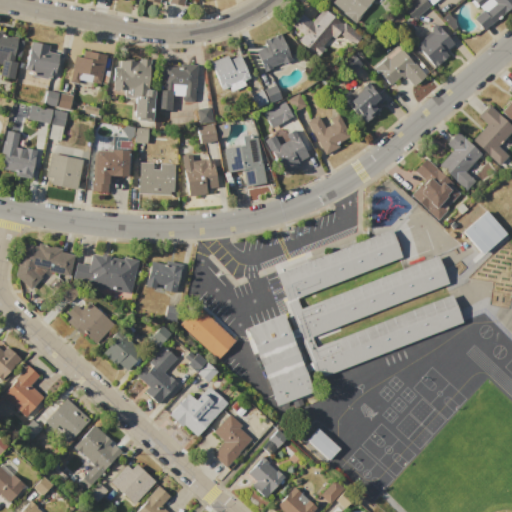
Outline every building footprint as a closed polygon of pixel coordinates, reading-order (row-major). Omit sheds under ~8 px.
[(372,0),(354,23),(329,3),(331,0),(372,0)] [(412,0),(424,0),(428,4),(412,19),(403,9),(412,0)] [(477,0),(511,0),(511,11),(489,31),(469,7),(477,0)] [(315,58),(297,42),(303,35),(292,26),(302,14),(312,22),(323,9),(342,26),(315,58)] [(414,44),(436,25),(451,44),(444,50),(448,55),(433,67),(414,44)] [(262,71),(252,44),(280,33),(290,60),(262,71)] [(0,34),(17,38),(12,60),(17,62),(13,79),(0,76),(0,68),(1,64),(0,63),(0,34)] [(29,41),(48,45),(47,52),(58,54),(54,78),(23,72),(29,41)] [(373,67),(386,56),(388,59),(401,48),(425,76),(413,87),(405,77),(391,89),(373,67)] [(68,80),(74,54),(81,56),(82,50),(106,56),(98,87),(68,80)] [(209,63),(227,55),(228,59),(240,54),(250,78),(220,90),(209,63)] [(360,65),(351,71),(344,62),(353,56),(360,65)] [(113,66),(119,66),(119,60),(139,61),(139,59),(149,59),(147,85),(143,85),(143,91),(112,89),(113,66)] [(195,65),(192,103),(181,102),(181,96),(171,96),(170,110),(157,109),(160,66),(179,67),(180,63),(195,65)] [(511,83),(511,122),(500,111),(511,98),(511,94),(507,89),(511,83)] [(263,89),(274,85),(279,98),(268,102),(263,89)] [(339,97),(349,89),(351,92),(360,85),(363,88),(367,85),(384,104),(364,120),(360,115),(356,118),(339,97)] [(45,89),(57,91),(54,105),(42,103),(45,89)] [(144,96),(145,90),(154,90),(152,122),(143,121),(143,119),(136,119),(136,117),(133,117),(134,96),(144,96)] [(250,94),(261,90),(267,103),(255,107),(250,94)] [(286,98),(296,92),(303,105),(293,110),(286,98)] [(60,93),(71,95),(68,109),(57,106),(60,93)] [(290,117),(270,127),(263,113),(283,103),(290,117)] [(51,109),(48,124),(26,119),(29,105),(51,109)] [(196,108),(209,106),(211,121),(198,123),(196,108)] [(322,153),(304,121),(331,106),(349,138),(322,153)] [(487,106),(511,128),(511,130),(497,146),(507,156),(498,165),(471,140),(485,124),(477,117),(487,106)] [(53,110),(65,112),(62,126),(50,124),(53,110)] [(196,127),(211,124),(215,140),(199,143),(196,127)] [(134,127),(147,128),(145,143),(133,141),(134,127)] [(263,140),(282,129),(285,135),(293,130),(307,154),(280,170),(263,140)] [(29,178),(14,175),(15,172),(0,169),(3,154),(0,154),(0,149),(4,130),(19,133),(16,146),(35,150),(29,178)] [(455,132),(489,163),(464,190),(437,165),(450,150),(444,144),(455,132)] [(263,182),(245,185),(243,170),(226,173),(222,147),(243,144),(241,136),(255,134),(263,182)] [(89,190),(90,171),(93,172),(94,148),(127,150),(126,177),(112,176),(111,191),(89,190)] [(81,159),(75,189),(43,183),(49,152),(81,159)] [(187,196),(180,155),(191,153),(192,161),(212,158),(216,186),(205,188),(206,193),(187,196)] [(423,158),(461,193),(436,219),(409,194),(423,180),(412,170),(423,158)] [(138,162),(151,162),(151,169),(158,169),(159,163),(174,163),(172,195),(136,193),(138,162)] [(504,234),(484,210),(460,229),(480,254),(504,234)] [(245,328),(282,314),(287,328),(294,325),(275,273),(390,229),(401,257),(295,296),(299,307),(436,256),(447,284),(310,335),(314,347),(450,296),(461,325),(315,380),(311,371),(304,374),(311,392),(274,406),(245,328)] [(32,270),(40,277),(28,289),(14,276),(21,242),(36,245),(36,243),(60,248),(60,252),(72,254),(67,276),(32,268),(32,270)] [(71,279),(75,262),(87,265),(90,253),(99,255),(99,254),(122,259),(122,256),(136,259),(129,292),(71,279)] [(143,285),(149,259),(180,266),(174,292),(143,285)] [(112,322),(93,342),(83,333),(80,335),(65,322),(70,316),(65,313),(74,304),(80,309),(88,300),(112,322)] [(176,321),(193,303),(232,339),(215,357),(176,321)] [(162,317),(165,304),(177,307),(174,320),(162,317)] [(160,325),(169,333),(160,344),(150,336),(160,325)] [(126,370),(117,362),(115,365),(101,352),(110,343),(107,340),(116,330),(141,353),(126,370)] [(21,359),(1,381),(0,380),(0,349),(2,351),(6,346),(21,359)] [(157,404),(142,391),(147,386),(135,376),(161,347),(175,358),(163,372),(168,376),(169,375),(177,382),(157,404)] [(203,361),(195,370),(186,363),(195,353),(203,361)] [(206,362),(216,371),(206,382),(196,373),(206,362)] [(24,417),(0,395),(0,393),(26,365),(38,376),(30,385),(42,396),(24,417)] [(167,414),(187,393),(194,399),(205,387),(224,404),(193,438),(167,414)] [(65,398),(90,420),(69,444),(44,422),(65,398)] [(225,468),(210,454),(222,440),(213,431),(228,414),(240,425),(238,427),(251,439),(225,468)] [(41,428),(30,440),(20,431),(31,419),(41,428)] [(78,483),(93,466),(88,461),(89,460),(81,452),(79,453),(73,448),(92,426),(114,446),(99,462),(102,465),(91,477),(94,480),(86,489),(78,483)] [(337,448),(315,428),(304,439),(326,459),(337,448)] [(259,447),(274,430),(284,438),(269,455),(259,447)] [(263,499),(249,486),(254,480),(245,472),(260,456),(275,470),(276,468),(284,475),(263,499)] [(110,483),(130,461),(154,482),(134,505),(110,483)] [(0,464),(23,485),(8,502),(0,494),(0,464)] [(32,487),(41,476),(50,485),(41,495),(32,487)] [(333,480),(342,488),(329,502),(320,494),(333,480)] [(87,493),(97,481),(107,490),(97,502),(87,493)] [(136,511),(158,487),(168,497),(161,505),(168,511),(136,511)] [(315,508),(311,511),(282,511),(276,506),(293,488),(315,508)] [(342,489),(352,498),(343,508),(333,499),(342,489)] [(41,511),(17,511),(28,500),(41,511)]
